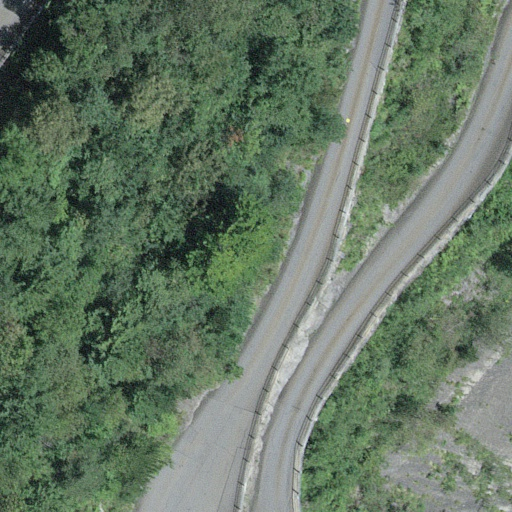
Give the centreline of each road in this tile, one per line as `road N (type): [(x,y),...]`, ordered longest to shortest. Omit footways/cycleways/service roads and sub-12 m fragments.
road 1 (unclassified): [(181,511),(312,240),(381,0)]
road 2 (unclassified): [(511,56),(476,153),(352,310),(295,400),(282,431),(273,511)]
road 3 (tertiary): [(348,0),(296,243),(264,511)]
